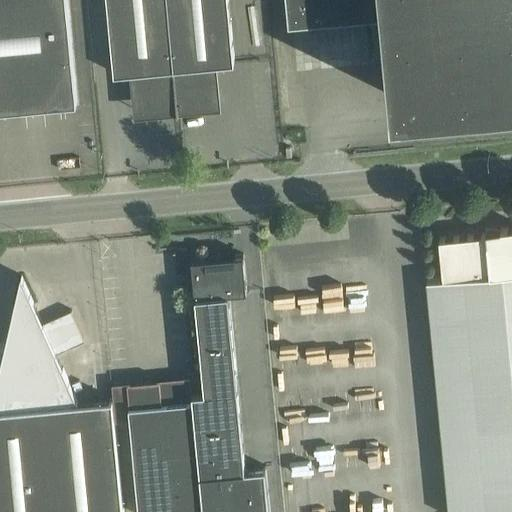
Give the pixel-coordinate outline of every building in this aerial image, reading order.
[(0,0),(0,110),(77,103),(75,83),(67,0),(0,0)] [(107,0),(114,73),(134,72),(135,92),(136,92),(157,109),(157,110),(177,108),(178,118),(180,118),(179,108),(199,106),(199,105),(216,84),(217,84),(215,64),(234,62),(233,42),(228,0),(107,0)] [(511,0),(288,0),(290,16),(387,7),(392,55),(396,99),(511,87),(511,0)] [(502,511),(511,511),(511,227),(501,228),(496,229),(487,232),(487,233),(440,238),(443,277),(427,279),(449,511),(502,511)] [(244,253),(192,258),(194,280),(165,283),(174,370),(111,377),(114,408),(130,406),(129,405),(194,399),(204,511),(205,510),(204,511),(270,511),(266,465),(246,467),(229,292),(247,290),(244,253)] [(0,511),(123,511),(113,399),(78,402),(56,353),(85,340),(72,310),(42,323),(21,275),(7,338),(0,341),(0,511)] [(139,511),(188,511),(204,511),(194,399),(129,405),(130,406),(139,511)]
